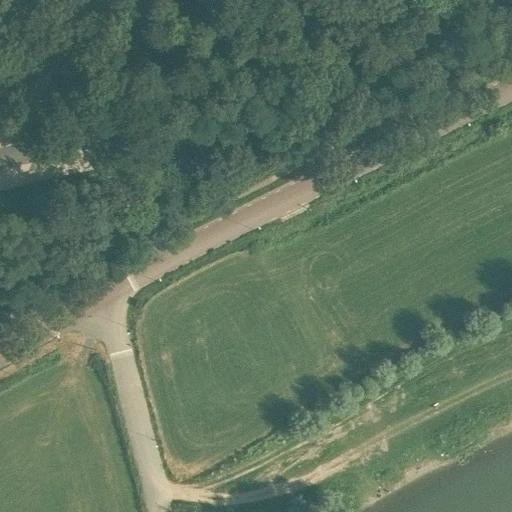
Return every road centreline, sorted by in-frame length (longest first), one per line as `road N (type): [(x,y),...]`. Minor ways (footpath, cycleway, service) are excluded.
road 1 (tertiary): [(107,292),(511,88)]
road 2 (track): [(153,488),(211,497),(258,486),(366,416),(511,347)]
road 3 (unclassified): [(158,511),(107,292)]
road 4 (tertiary): [(0,354),(107,292)]
